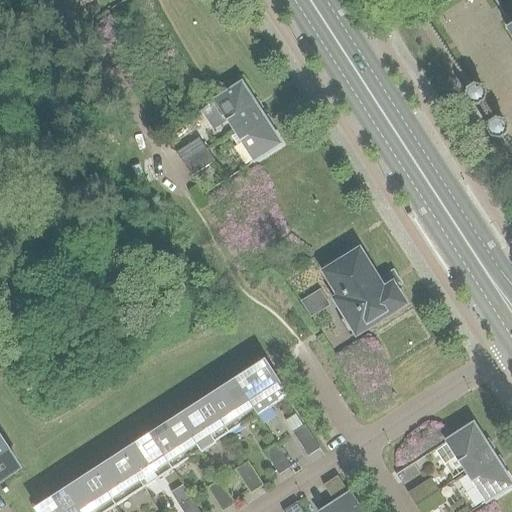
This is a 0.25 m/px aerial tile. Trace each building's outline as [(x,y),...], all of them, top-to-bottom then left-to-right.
[(421,22),(422,22),(424,22),(425,21),(427,20),(427,18),(427,17),(427,15),(426,14),(425,13),(423,12),(422,12),(420,12),(419,13),(418,15),(417,16),(417,18),(418,20),(419,21),(421,22)] [(225,117),(235,132),(261,115),(241,85),(211,105),(212,106),(209,108),(218,121),(225,117)] [(495,121),(484,103),(485,102),(486,98),(486,93),(482,88),(478,85),(474,86),(470,87),(467,91),(465,95),(466,99),(467,102),(470,105),(478,106),(484,116),(489,125),(487,132),(488,136),(491,139),(499,140),(504,138),(506,135),(508,131),(508,127),(506,123),(503,121),(500,119),(496,120),(495,121)] [(242,143),(245,147),(243,149),(252,162),(249,164),(250,165),(281,146),(261,115),(235,132),(237,135),(231,139),(236,147),(242,143)] [(207,150),(199,139),(176,153),(184,165),(207,150)] [(191,177),(194,176),(214,162),(207,150),(184,165),(191,177)] [(0,249),(20,234),(6,215),(0,219),(0,249)] [(349,337),(358,331),(401,305),(392,290),(395,288),(388,277),(376,284),(358,256),(329,274),(344,298),(339,301),(349,316),(340,322),(349,337)] [(330,307),(320,291),(301,303),(311,319),(330,307)] [(235,383),(257,416),(286,397),(264,364),(235,383)] [(235,383),(207,401),(229,434),(257,416),(235,383)] [(207,401),(179,419),(201,452),(229,434),(207,401)] [(179,419),(151,437),(172,471),(201,452),(179,419)] [(305,426),(304,426),(293,434),(308,457),(320,449),(305,426)] [(443,446),(443,447),(446,445),(455,459),(457,458),(467,473),(492,456),(473,426),(443,446)] [(151,437),(122,455),(144,489),(172,471),(151,437)] [(1,441),(0,441),(0,482),(20,470),(1,441)] [(279,476),(291,468),(276,445),(264,453),(279,476)] [(122,455),(94,474),(116,507),(144,489),(122,455)] [(481,505),(481,506),(482,506),(511,486),(492,456),(467,473),(477,488),(475,490),(483,503),(481,505)] [(251,494),(262,486),(248,463),(236,471),(251,494)] [(94,474),(66,492),(78,511),(108,511),(116,507),(94,474)] [(359,511),(337,477),(323,486),(336,506),(331,510),(330,508),(322,511),(359,511)] [(415,506),(438,491),(431,479),(408,494),(415,506)] [(222,511),(234,505),(219,481),(208,489),(222,511)] [(199,511),(184,489),(173,497),(183,511),(199,511)] [(431,511),(446,503),(438,491),(415,506),(419,511),(431,511)] [(37,511),(78,511),(66,492),(37,511)] [(302,511),(297,503),(283,511),(302,511)]
